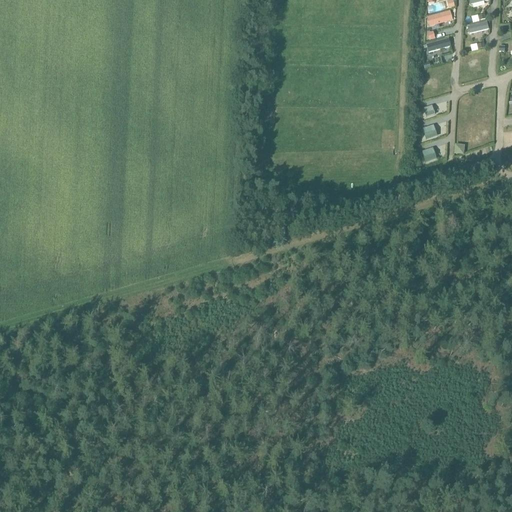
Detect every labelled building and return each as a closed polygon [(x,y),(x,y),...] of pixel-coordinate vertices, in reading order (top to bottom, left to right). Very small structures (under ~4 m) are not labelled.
[(448,11),(425,17),(428,27),(451,21),(448,11)] [(486,23),(467,27),(469,35),(488,30),(486,23)] [(448,39),(426,46),(428,53),(450,47),(448,39)] [(426,119),(435,116),(432,106),(423,109),(426,119)] [(426,141),(437,138),(433,126),(422,130),(426,141)] [(425,164),(436,160),(433,149),(421,152),(425,164)]
